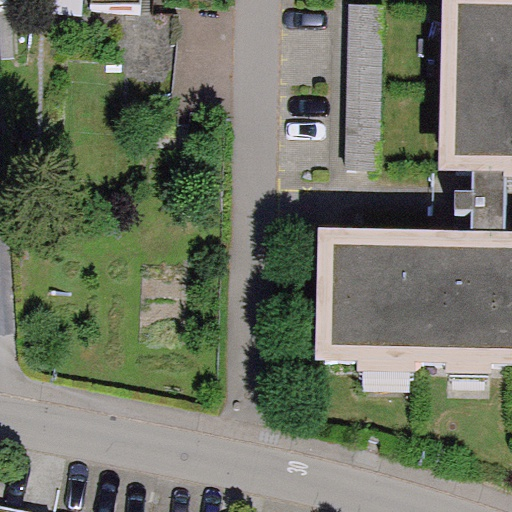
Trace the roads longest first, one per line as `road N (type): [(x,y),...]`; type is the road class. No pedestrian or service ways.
road 1 (residential): [(257,0),(247,462)]
road 2 (residential): [(247,462),(0,411)]
road 3 (residential): [(430,511),(247,462)]
